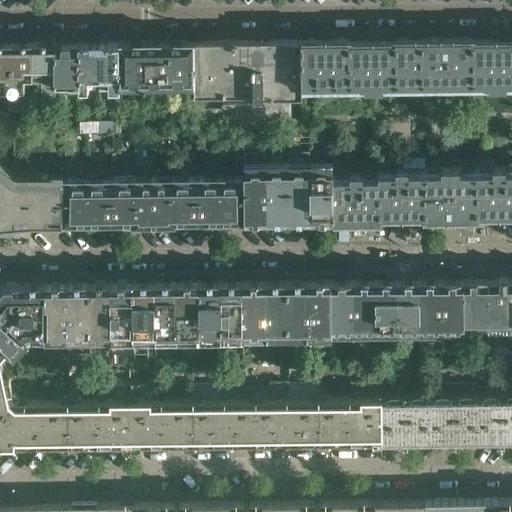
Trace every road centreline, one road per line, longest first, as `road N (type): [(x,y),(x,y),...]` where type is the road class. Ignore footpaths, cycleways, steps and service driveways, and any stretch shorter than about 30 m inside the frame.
road 1 (residential): [(0,17),(511,11)]
road 2 (residential): [(511,251),(0,256)]
road 3 (residential): [(0,480),(511,475)]
